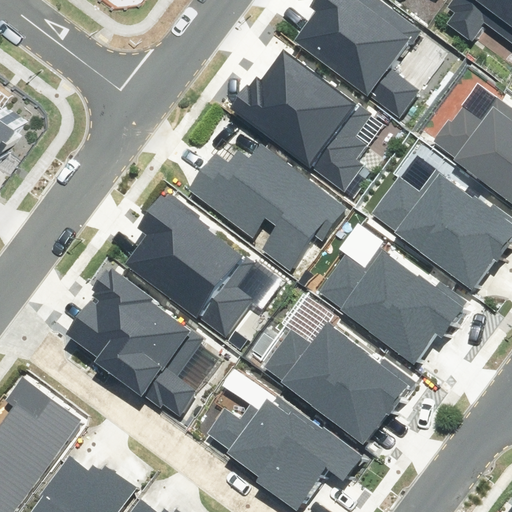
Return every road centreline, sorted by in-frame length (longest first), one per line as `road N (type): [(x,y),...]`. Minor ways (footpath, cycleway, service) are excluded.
road 1 (residential): [(0,312),(261,511)]
road 2 (residential): [(0,294),(143,108)]
road 3 (residential): [(143,108),(0,1)]
road 4 (residential): [(422,511),(511,396)]
road 5 (residential): [(143,108),(224,0)]
